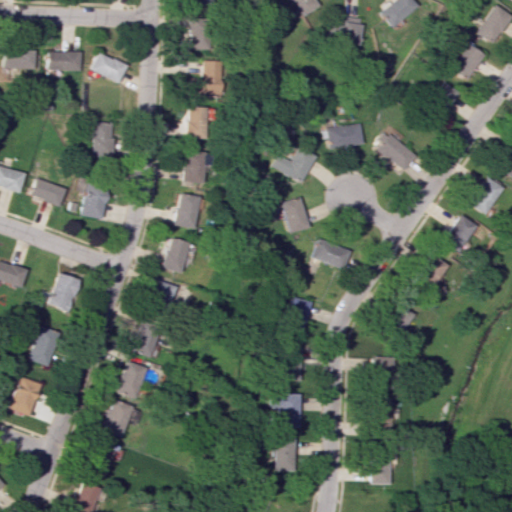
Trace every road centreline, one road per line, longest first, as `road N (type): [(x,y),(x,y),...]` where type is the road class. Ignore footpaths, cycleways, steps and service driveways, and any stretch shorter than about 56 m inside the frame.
road 1 (residential): [(26,511),(117,267),(141,175),(147,0)]
road 2 (residential): [(511,65),(333,326),(325,467)]
road 3 (residential): [(147,21),(0,12)]
road 4 (residential): [(117,267),(0,224)]
